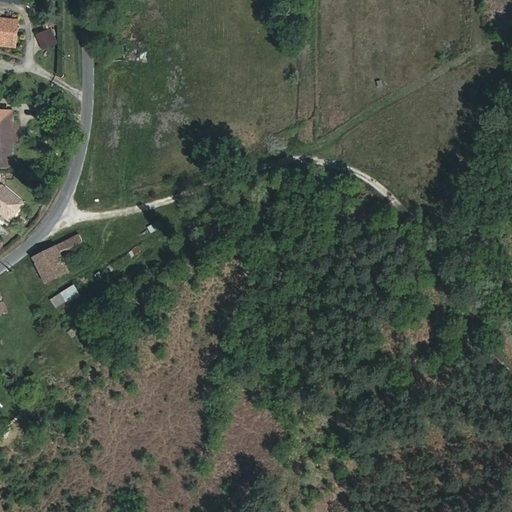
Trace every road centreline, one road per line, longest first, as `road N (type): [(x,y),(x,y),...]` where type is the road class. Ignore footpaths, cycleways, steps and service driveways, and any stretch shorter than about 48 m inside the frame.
road 1 (track): [(57,209),(347,172),(384,195),(511,371)]
road 2 (tertiary): [(0,268),(57,209),(76,173),(91,77),(87,0)]
